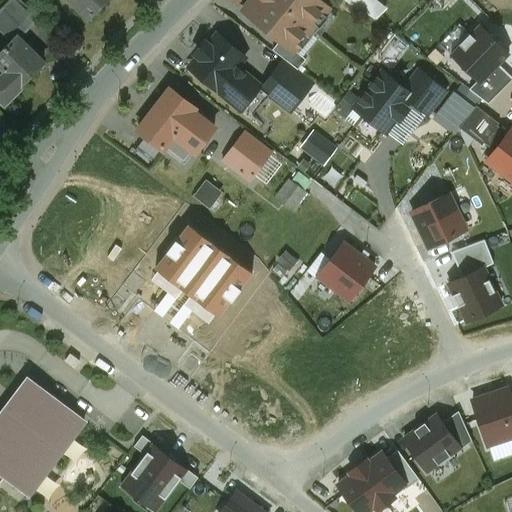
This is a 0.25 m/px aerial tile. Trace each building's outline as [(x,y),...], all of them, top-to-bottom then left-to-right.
[(66,0),(88,21),(107,0),(66,0)] [(327,7),(318,0),(250,0),(243,10),(280,40),(292,51),(293,49),(327,7)] [(32,21),(10,1),(0,12),(23,32),(32,21)] [(459,45),(470,34),(460,24),(440,44),(452,55),(461,46),(459,45)] [(480,26),(471,35),(470,34),(459,45),(461,46),(452,55),(477,80),(480,83),(499,64),(509,54),(499,44),(501,43),(491,34),(490,35),(480,26)] [(244,57),(217,35),(190,68),(216,90),(235,67),(235,68),(244,57)] [(15,36),(0,51),(0,101),(4,105),(22,86),(34,74),(33,73),(42,64),(15,36)] [(292,51),(280,40),(272,50),(297,70),(305,60),(293,49),(292,51)] [(511,79),(511,76),(499,64),(480,83),(477,80),(469,89),(488,103),(511,79)] [(308,87),(280,65),(262,88),(291,110),(308,87)] [(235,68),(235,67),(216,90),(239,109),(258,87),(235,68)] [(418,71),(403,90),(413,97),(410,101),(427,114),(444,91),(418,71)] [(403,90),(381,73),(354,108),(385,132),(396,118),(398,119),(406,109),(404,108),(410,101),(413,97),(403,90)] [(153,111),(138,128),(166,152),(184,130),(196,117),(194,116),(181,105),(167,94),(153,111)] [(484,143),(498,125),(499,123),(476,106),(459,128),(482,145),(484,143)] [(196,117),(184,130),(203,146),(221,125),(201,108),(194,116),(196,117)] [(484,143),(495,152),(487,161),(511,180),(511,130),(509,134),(498,125),(484,143)] [(313,127),(299,146),(320,161),(334,142),(313,127)] [(273,153),(245,131),(223,159),(252,181),(273,153)] [(334,193),(353,169),(331,152),(312,177),(334,193)] [(287,207),(302,193),(290,180),(275,193),(287,207)] [(429,248),(466,230),(448,194),(412,212),(429,248)] [(253,273),(189,225),(156,268),(219,317),(253,273)] [(452,253),(463,277),(485,267),(494,263),(483,239),(452,253)] [(350,300),(375,268),(343,244),(318,275),(350,300)] [(503,305),(485,267),(463,277),(449,284),(466,322),(503,305)] [(0,473),(4,477),(28,495),(83,420),(28,378),(1,413),(0,414),(0,473)] [(511,399),(508,389),(473,401),(487,445),(511,437),(511,399)] [(442,423),(460,447),(461,448),(472,440),(458,411),(442,423)] [(427,471),(460,447),(442,423),(437,415),(404,439),(427,471)] [(178,480),(185,469),(152,445),(122,484),(156,509),(178,480)] [(398,451),(386,459),(405,485),(404,486),(407,489),(419,480),(398,451)] [(404,486),(405,485),(386,459),(382,453),(368,463),(366,460),(350,472),(352,474),(338,485),(358,511),(368,511),(376,507),(378,510),(394,498),(392,495),(404,486)] [(197,478),(185,469),(178,480),(189,488),(197,478)] [(265,511),(236,490),(219,511),(265,511)]
